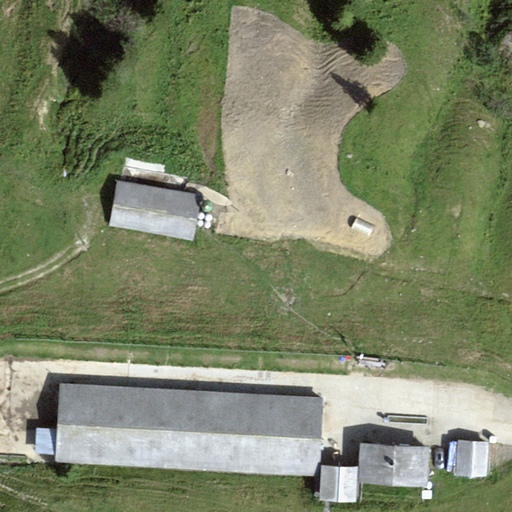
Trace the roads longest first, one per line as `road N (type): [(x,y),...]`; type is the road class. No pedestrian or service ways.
road 1 (track): [(511,431),(435,391),(55,368),(0,375)]
road 2 (track): [(105,204),(75,248),(0,281)]
